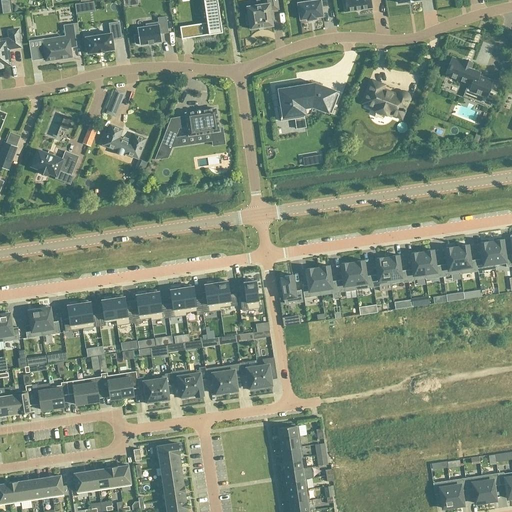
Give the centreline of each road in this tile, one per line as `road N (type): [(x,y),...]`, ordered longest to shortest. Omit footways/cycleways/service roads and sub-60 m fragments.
road 1 (residential): [(511,8),(412,39),(316,42),(238,71)]
road 2 (residential): [(0,297),(266,257)]
road 3 (unclassified): [(0,255),(259,215)]
road 4 (unclassified): [(259,215),(511,177)]
road 5 (residential): [(266,257),(511,220)]
road 6 (residential): [(238,71),(131,69),(0,95)]
road 7 (residential): [(511,359),(347,384),(349,398)]
road 8 (residential): [(349,398),(351,413),(511,388)]
road 9 (residential): [(289,407),(266,257)]
road 10 (residential): [(259,215),(238,71)]
road 11 (residential): [(0,469),(121,450),(119,433)]
road 12 (residential): [(119,433),(116,415),(0,433)]
